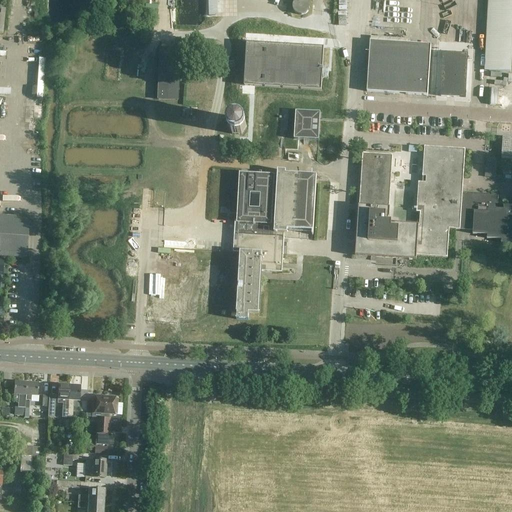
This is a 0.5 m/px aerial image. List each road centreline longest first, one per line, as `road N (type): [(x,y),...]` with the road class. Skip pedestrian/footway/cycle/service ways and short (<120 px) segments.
road 1 (unclassified): [(511,384),(136,363)]
road 2 (residential): [(129,511),(136,363)]
road 3 (unclassified): [(136,363),(0,354)]
